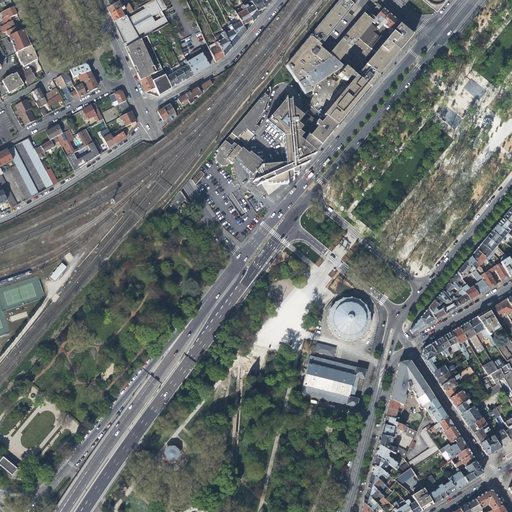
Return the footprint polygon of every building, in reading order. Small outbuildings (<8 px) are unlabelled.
[(120,37),(125,48),(140,39),(146,36),(149,35),(151,34),(167,24),(161,12),(166,9),(161,0),(153,0),(148,3),(143,6),(145,9),(127,19),(125,16),(123,17),(113,22),(117,31),(120,37)] [(245,2),(242,4),(251,21),(252,23),(256,19),(259,15),(257,12),(251,0),(250,0),(244,0),(245,2)] [(251,0),(257,12),(261,11),(264,9),(265,8),(260,0),(251,0)] [(339,0),(285,66),(296,83),(298,81),(300,81),(303,84),(306,76),(331,58),(337,63),(347,52),(346,51),(350,48),(354,43),(358,38),(370,25),(372,22),(363,15),(342,39),(332,30),(357,0),(351,0),(350,2),(347,0),(339,0)] [(423,0),(436,10),(444,0),(423,0)] [(119,1),(114,4),(107,8),(108,10),(109,14),(128,3),(127,1),(120,5),(119,1)] [(240,7),(234,11),(242,26),(247,23),(251,21),(242,4),(241,2),(240,3),(241,5),(239,6),(240,7)] [(132,12),(128,3),(109,14),(111,18),(113,22),(123,17),(121,11),(125,10),(127,14),(132,12)] [(1,12),(3,18),(8,16),(9,18),(16,15),(15,12),(13,7),(1,12)] [(381,24),(388,15),(386,13),(383,10),(372,22),(370,25),(371,26),(372,27),(376,23),(379,26),(381,24)] [(236,19),(229,23),(238,40),(241,36),(245,31),(242,26),(234,11),(232,12),(236,19)] [(381,40),(384,42),(385,41),(386,39),(392,32),(399,24),(394,19),(388,15),(381,24),(379,26),(377,28),(379,29),(383,25),(390,31),(389,32),(387,33),(381,40)] [(11,21),(9,18),(8,16),(3,18),(0,19),(3,25),(11,21)] [(5,32),(7,37),(8,36),(17,33),(14,28),(11,21),(3,25),(0,26),(0,27),(3,33),(5,32)] [(221,29),(223,32),(231,48),(235,43),(238,40),(229,23),(228,21),(225,23),(227,26),(221,29)] [(366,67),(379,79),(405,49),(411,41),(410,34),(403,27),(399,24),(364,66),(366,67)] [(374,29),(372,27),(371,26),(370,25),(358,38),(359,39),(363,43),(372,33),(375,30),(374,29)] [(17,33),(8,36),(12,45),(15,53),(30,46),(28,40),(27,40),(26,39),(26,38),(25,36),(26,35),(24,32),(23,30),(17,33)] [(214,37),(215,39),(224,57),(227,53),(231,48),(223,32),(214,37)] [(379,39),(372,33),(363,43),(366,46),(370,50),(379,39)] [(380,38),(379,39),(370,50),(374,54),(380,47),(384,42),(381,40),(380,38)] [(140,39),(125,48),(133,66),(150,59),(140,39)] [(218,60),(224,57),(215,39),(212,40),(214,43),(207,47),(215,62),(218,60)] [(337,63),(356,79),(366,67),(364,66),(374,54),(359,39),(337,63)] [(26,65),(37,60),(34,53),(30,46),(15,53),(15,54),(20,64),(21,63),(22,65),(23,67),(26,65)] [(193,59),(186,62),(192,76),(198,72),(205,68),(208,66),(201,55),(202,55),(199,49),(191,53),(193,59)] [(182,62),(178,64),(185,80),(192,76),(186,62),(183,57),(181,59),(182,62)] [(345,83),(349,78),(354,82),(347,90),(326,117),(325,118),(336,128),(337,126),(352,109),(364,97),(369,90),(356,79),(344,69),(337,63),(331,58),(306,76),(303,84),(300,81),(298,81),(296,83),(306,99),(313,95),(312,91),(337,77),(345,83)] [(150,59),(133,66),(136,73),(153,66),(150,59)] [(153,66),(136,73),(139,81),(149,76),(162,70),(159,63),(153,66)] [(178,64),(170,69),(178,84),(185,80),(178,64)] [(65,73),(69,80),(70,79),(90,72),(87,68),(86,65),(84,65),(70,70),(65,73)] [(356,79),(369,90),(379,79),(366,67),(356,79)] [(14,72),(16,74),(17,76),(20,74),(26,83),(35,78),(32,74),(29,69),(24,72),(22,68),(14,72)] [(164,75),(171,88),(175,86),(178,84),(170,69),(163,73),(164,75)] [(69,80),(73,88),(80,84),(81,84),(83,83),(92,77),(91,74),(90,72),(70,79),(69,80)] [(73,88),(69,80),(65,73),(63,74),(59,76),(67,89),(72,87),(73,88)] [(19,79),(17,76),(16,74),(14,75),(12,76),(5,79),(5,80),(2,82),(8,93),(15,89),(23,85),(19,79)] [(171,88),(164,75),(152,81),(159,96),(165,92),(171,88)] [(73,100),(69,94),(68,92),(67,89),(59,76),(57,78),(55,79),(57,82),(69,103),(73,100)] [(149,76),(139,81),(145,93),(155,88),(152,81),(149,76)] [(86,87),(89,92),(96,89),(97,86),(94,81),(92,77),(83,83),(83,84),(84,83),(85,85),(84,85),(85,87),(86,87)] [(314,109),(325,118),(347,90),(337,77),(312,91),(313,95),(306,99),(314,109)] [(205,82),(197,87),(200,92),(202,90),(203,92),(212,84),(210,82),(209,80),(205,82)] [(80,84),(73,88),(75,91),(78,97),(78,98),(83,95),(85,94),(80,84)] [(201,94),(200,92),(197,87),(191,90),(185,94),(188,99),(187,99),(188,103),(190,105),(191,104),(193,102),(191,99),(196,96),(197,98),(201,94)] [(41,106),(46,103),(45,102),(42,96),(40,92),(38,88),(35,90),(32,91),(34,94),(38,101),(36,102),(39,107),(41,106)] [(48,92),(42,96),(45,102),(59,94),(55,88),(48,92)] [(75,91),(69,94),(73,100),(75,98),(78,97),(75,91)] [(116,101),(118,105),(125,101),(121,92),(119,91),(116,93),(109,97),(112,103),(116,101)] [(62,100),(59,94),(45,102),(46,103),(49,108),(55,104),(62,100)] [(181,96),(177,99),(178,101),(182,107),(188,103),(187,99),(188,99),(185,94),(181,96)] [(227,165),(229,164),(230,163),(231,163),(232,163),(233,163),(234,162),(234,161),(234,160),(233,160),(233,159),(234,157),(241,163),(240,165),(253,176),(263,163),(250,152),(249,154),(241,148),(240,148),(240,147),(247,139),(248,139),(257,129),(257,128),(257,127),(257,126),(256,126),(256,125),(255,125),(260,119),(260,118),(261,117),(262,116),(262,115),(262,114),(263,114),(263,113),(263,112),(264,111),(263,110),(263,109),(263,108),(264,107),(264,106),(265,104),(265,103),(265,102),(266,101),(266,100),(266,99),(266,98),(266,97),(266,96),(264,94),(259,101),(257,100),(217,150),(219,152),(217,153),(216,157),(216,160),(216,162),(218,164),(220,166),(222,166),(224,166),(226,166),(227,165)] [(14,106),(19,115),(28,110),(30,109),(25,100),(20,103),(14,106)] [(305,165),(331,134),(320,125),(305,112),(303,114),(295,108),(294,109),(291,107),(290,100),(285,101),(285,104),(285,105),(282,103),(270,117),(273,120),(270,123),(283,135),(285,153),(285,154),(284,154),(284,155),(283,155),(283,156),(282,156),(281,156),(281,157),(280,157),(279,157),(278,157),(275,158),(274,158),(273,158),(273,159),(272,159),(272,160),(271,160),(271,161),(271,162),(271,163),(262,164),(262,157),(257,158),(256,153),(253,154),(250,154),(249,155),(248,156),(246,157),(245,159),(244,161),(243,163),(243,164),(243,165),(244,167),(244,168),(245,170),(246,171),(247,172),(248,173),(249,173),(249,179),(257,178),(257,176),(260,180),(259,180),(266,184),(268,184),(269,185),(270,185),(271,185),(272,185),(273,185),(274,185),(275,185),(276,185),(277,185),(278,185),(282,184),(283,183),(284,183),(285,183),(285,182),(286,182),(287,181),(288,181),(289,180),(290,180),(290,179),(291,179),(292,178),(293,178),(293,177),(294,177),(295,176),(296,175),(296,174),(297,174),(298,173),(298,172),(299,172),(299,171),(300,170),(302,167),(305,165)] [(122,113),(123,116),(130,112),(127,106),(125,101),(118,105),(122,113)] [(92,105),(90,106),(98,123),(102,121),(99,115),(94,104),(92,105)] [(169,104),(162,108),(170,121),(176,116),(169,104)] [(96,124),(98,123),(90,106),(82,111),(80,112),(79,112),(84,122),(93,117),(96,124)] [(168,123),(170,121),(162,108),(159,110),(156,111),(161,120),(158,122),(161,129),(165,126),(162,121),(166,119),(168,123)] [(34,121),(28,110),(19,115),(21,119),(24,126),(34,121)] [(122,129),(132,124),(135,122),(133,117),(130,112),(123,116),(119,118),(116,119),(118,123),(119,122),(122,129)] [(322,121),(320,125),(331,134),(333,131),(336,128),(325,118),(322,121)] [(487,118),(486,119),(484,119),(483,121),(482,123),(482,125),(483,126),(484,128),(486,129),(488,129),(490,128),(492,127),(493,124),(492,122),(491,120),(489,119),(487,118)] [(71,129),(66,119),(61,121),(63,124),(67,131),(68,130),(69,131),(71,129)] [(45,132),(50,141),(56,138),(55,138),(61,134),(57,126),(49,130),(45,132)] [(109,148),(114,144),(110,135),(107,129),(99,133),(107,149),(109,148)] [(121,129),(110,135),(114,144),(120,141),(125,137),(121,129)] [(63,133),(61,134),(55,138),(56,138),(58,143),(73,172),(77,169),(84,165),(95,158),(98,155),(91,142),(85,130),(72,137),(69,131),(68,130),(67,131),(63,133)] [(20,142),(45,190),(53,186),(49,178),(39,159),(38,158),(34,150),(28,138),(20,142)] [(53,146),(58,143),(56,138),(50,141),(40,147),(34,150),(38,158),(45,155),(44,153),(46,152),(54,148),(53,146)] [(94,140),(91,142),(98,155),(101,153),(94,140)] [(13,146),(7,150),(15,166),(31,197),(38,194),(13,146)] [(0,166),(10,162),(12,165),(13,167),(15,166),(7,150),(0,152),(0,166)] [(9,170),(25,201),(31,197),(15,166),(13,167),(9,170)] [(192,181),(196,185),(204,175),(200,172),(192,181)] [(8,190),(0,174),(0,187),(7,201),(11,208),(16,205),(8,190)] [(54,176),(49,178),(53,186),(57,183),(54,176)] [(186,200),(178,193),(163,211),(172,219),(177,213),(179,211),(177,209),(186,200)] [(511,215),(507,212),(502,219),(511,227),(511,215)] [(511,234),(508,231),(511,227),(502,219),(496,226),(510,237),(511,238),(511,234)] [(507,239),(510,237),(496,226),(491,232),(504,242),(506,244),(508,241),(507,239)] [(503,244),(504,242),(491,232),(489,234),(486,238),(495,247),(500,242),(503,244)] [(498,249),(495,247),(486,238),(480,245),(490,254),(495,248),(497,250),(498,249)] [(492,255),(490,254),(480,245),(475,251),(485,260),(486,260),(486,261),(492,255)] [(478,268),(485,260),(475,251),(473,254),(470,257),(478,268)] [(479,273),(481,276),(483,274),(479,269),(478,268),(470,257),(466,262),(472,268),(474,270),(477,274),(479,273)] [(500,262),(499,263),(508,278),(511,275),(511,264),(507,258),(500,262)] [(61,262),(49,275),(55,280),(66,266),(61,262)] [(461,279),(474,270),(472,268),(466,262),(463,265),(457,273),(461,279)] [(501,282),(508,278),(499,263),(492,268),(483,274),(481,276),(479,277),(488,290),(496,286),(489,274),(494,271),(501,282)] [(474,270),(461,279),(468,289),(471,287),(466,278),(468,277),(472,275),(477,282),(475,285),(471,287),(478,296),(481,294),(484,292),(488,290),(479,277),(477,274),(474,270)] [(461,279),(457,273),(453,278),(461,289),(469,301),(475,298),(478,296),(471,287),(468,289),(461,279)] [(457,292),(461,289),(453,278),(441,292),(445,295),(447,298),(451,295),(452,295),(449,290),(454,287),(457,292)] [(454,299),(451,295),(447,298),(449,301),(455,309),(464,304),(469,301),(461,289),(457,292),(456,292),(460,297),(455,300),(455,299),(454,299)] [(441,306),(442,308),(443,307),(442,305),(443,305),(441,304),(442,303),(445,305),(449,301),(447,298),(445,295),(441,292),(438,295),(433,302),(438,308),(439,306),(441,306)] [(330,306),(329,308),(327,311),(326,315),(326,319),(326,320),(326,323),(326,325),(327,328),(328,330),(331,333),(332,335),(334,337),(336,339),(338,340),(341,340),(344,341),(346,341),(350,341),(354,341),(357,340),(359,339),(361,337),(363,336),(365,333),(367,330),(369,327),(369,325),(370,322),(370,318),(369,315),(369,312),(368,310),(366,307),(364,304),(363,303),(361,302),(359,300),(356,299),(352,298),(348,297),(345,297),(342,298),(338,299),(335,301),(332,304),(330,306)] [(511,309),(506,300),(498,305),(497,305),(488,310),(496,326),(497,325),(495,322),(506,315),(511,324),(511,309)] [(442,309),(442,310),(442,312),(444,316),(451,312),(455,309),(449,301),(445,305),(443,307),(442,308),(442,309)] [(438,308),(433,302),(431,304),(427,309),(435,321),(444,316),(442,312),(442,310),(440,311),(438,308)] [(435,321),(427,309),(420,318),(409,331),(412,335),(435,321)] [(498,324),(497,325),(496,326),(488,310),(487,311),(483,314),(476,318),(488,336),(495,332),(495,331),(501,327),(500,325),(498,324)] [(495,346),(488,336),(476,318),(473,320),(469,322),(467,323),(480,345),(482,344),(482,340),(482,339),(484,338),(486,340),(488,340),(489,342),(488,342),(492,348),(495,346)] [(483,350),(480,345),(467,323),(458,328),(466,341),(469,339),(475,348),(478,347),(480,352),(483,350)] [(469,346),(466,341),(458,328),(450,333),(462,353),(466,360),(467,360),(469,356),(464,349),(469,346)] [(443,337),(450,350),(452,349),(453,349),(454,347),(459,355),(462,353),(450,333),(443,337)] [(451,350),(450,350),(443,337),(436,341),(444,355),(445,357),(446,358),(448,357),(449,356),(446,353),(451,350)] [(440,357),(444,355),(436,341),(429,345),(436,355),(440,353),(440,354),(441,355),(440,357)] [(334,357),(336,347),(317,342),(314,351),(334,357)] [(437,358),(436,355),(429,345),(427,347),(426,347),(425,348),(422,350),(422,351),(421,352),(420,357),(424,363),(431,358),(433,360),(434,359),(433,358),(435,356),(436,358),(437,358)] [(496,347),(506,363),(511,359),(508,354),(507,354),(504,350),(503,350),(500,345),(496,347)] [(364,379),(366,371),(355,368),(311,357),(309,356),(307,365),(302,385),(300,394),(334,402),(334,403),(345,406),(356,409),(358,400),(353,399),(356,388),(359,378),(364,379)] [(431,358),(424,363),(431,374),(438,369),(433,360),(431,358)] [(499,359),(492,364),(496,371),(504,366),(499,359)] [(395,386),(393,386),(390,395),(389,400),(402,407),(405,397),(403,396),(405,389),(406,389),(406,391),(406,392),(407,392),(408,392),(408,391),(409,388),(410,389),(412,388),(415,394),(414,395),(415,397),(421,382),(419,379),(417,376),(416,375),(409,363),(407,363),(405,362),(403,363),(402,364),(401,365),(397,379),(396,382),(395,386)] [(482,368),(485,373),(487,376),(496,371),(492,364),(491,363),(482,368)] [(487,376),(482,379),(479,381),(485,392),(498,384),(501,389),(508,401),(511,407),(511,372),(510,370),(507,365),(504,366),(496,371),(487,376)] [(443,366),(438,369),(431,374),(436,381),(453,369),(454,369),(452,366),(451,367),(446,370),(443,366)] [(457,375),(453,369),(436,381),(440,387),(457,375)] [(459,377),(457,375),(440,387),(444,393),(456,386),(453,381),(458,378),(459,377)] [(425,412),(426,411),(433,397),(427,389),(422,381),(421,382),(415,397),(417,400),(416,400),(421,408),(422,407),(425,412)] [(489,398),(501,389),(498,384),(485,392),(488,397),(489,398)] [(457,387),(456,386),(444,393),(448,400),(459,393),(456,388),(457,387)] [(459,393),(448,400),(455,409),(467,401),(467,400),(469,399),(470,397),(468,394),(466,394),(464,396),(461,391),(459,393)] [(433,419),(436,424),(446,417),(440,408),(433,397),(426,411),(431,419),(433,419)] [(403,407),(402,407),(389,400),(387,406),(387,407),(387,409),(396,412),(398,407),(402,409),(403,407)] [(469,404),(467,401),(455,409),(459,416),(469,410),(466,406),(469,404)] [(473,407),(472,408),(471,409),(469,410),(459,416),(463,423),(467,428),(484,417),(478,408),(475,410),(473,407)] [(400,415),(401,413),(399,412),(396,412),(387,409),(385,414),(385,415),(385,417),(394,419),(394,418),(395,414),(400,415)] [(485,419),(493,415),(491,412),(484,417),(467,428),(472,435),(480,430),(485,426),(488,424),(485,419)] [(394,419),(385,417),(383,422),(383,423),(382,426),(395,428),(396,424),(397,421),(398,420),(394,419)] [(440,434),(442,433),(452,426),(449,421),(446,417),(436,424),(433,426),(435,430),(440,426),(441,429),(439,430),(438,432),(440,434)] [(416,432),(396,424),(395,428),(382,426),(381,431),(380,433),(380,435),(392,439),(393,434),(398,436),(399,431),(406,433),(405,434),(413,438),(416,432)] [(442,433),(450,444),(451,443),(453,442),(460,438),(457,434),(456,433),(452,426),(442,433)] [(506,427),(500,430),(508,444),(511,441),(511,430),(510,426),(507,429),(506,427)] [(491,435),(492,437),(500,449),(503,447),(508,444),(500,430),(499,428),(497,429),(498,431),(491,435)] [(428,450),(407,464),(410,468),(411,469),(427,458),(435,452),(436,452),(438,451),(437,449),(431,440),(426,433),(425,431),(423,429),(421,431),(419,436),(428,450)] [(481,431),(480,430),(472,435),(478,445),(486,440),(483,435),(488,431),(487,429),(482,432),(481,431)] [(391,443),(392,439),(380,435),(379,439),(377,445),(389,451),(395,454),(396,450),(392,448),(391,449),(388,446),(389,443),(391,443)] [(488,443),(486,440),(478,445),(482,451),(483,453),(485,456),(488,456),(494,452),(500,449),(492,437),(490,439),(489,440),(490,442),(488,443)] [(450,460),(456,456),(466,449),(460,438),(453,442),(455,445),(452,446),(451,443),(450,444),(439,450),(438,451),(446,463),(450,460)] [(387,454),(389,451),(377,445),(377,447),(376,450),(375,457),(383,461),(389,466),(395,470),(398,467),(396,465),(394,463),(394,462),(390,458),(389,458),(389,459),(388,457),(387,457),(387,455),(387,454)] [(397,448),(396,450),(395,454),(400,457),(404,459),(407,452),(397,448)] [(174,449),(169,450),(166,453),(167,459),(171,462),(176,461),(179,458),(178,454),(178,452),(174,449)] [(459,461),(456,462),(458,464),(470,455),(466,449),(456,456),(459,461)] [(463,465),(464,468),(474,462),(472,459),(470,455),(458,464),(454,467),(456,469),(461,465),(463,465)] [(10,464),(3,457),(0,460),(0,466),(11,477),(17,470),(10,464)] [(383,472),(389,466),(383,461),(375,457),(373,462),(373,464),(372,466),(377,467),(383,472)] [(467,476),(462,479),(466,484),(479,476),(481,474),(479,470),(474,462),(464,468),(467,474),(466,475),(467,476)] [(400,468),(403,473),(410,468),(407,464),(406,463),(400,468)] [(390,478),(383,472),(377,467),(372,466),(371,471),(371,472),(370,474),(381,483),(382,482),(380,481),(383,477),(388,481),(390,478)] [(414,475),(411,469),(410,468),(403,473),(401,475),(393,480),(395,482),(399,486),(414,475)] [(446,479),(448,482),(454,491),(461,487),(466,484),(462,479),(458,472),(457,470),(455,470),(455,471),(456,472),(456,473),(446,479)] [(388,490),(381,483),(370,474),(368,481),(368,482),(368,484),(374,490),(378,486),(382,490),(383,489),(389,495),(391,492),(388,490)] [(419,483),(420,485),(423,489),(434,481),(430,476),(420,483),(419,483)] [(439,488),(437,490),(443,499),(449,495),(454,491),(448,482),(441,487),(440,485),(437,487),(439,488)] [(384,499),(374,490),(368,484),(366,489),(366,490),(365,495),(373,502),(377,497),(386,505),(388,503),(384,499)] [(411,497),(415,503),(420,511),(421,511),(427,508),(432,505),(427,496),(424,492),(423,489),(420,485),(412,490),(414,494),(411,497)] [(437,490),(427,496),(432,505),(439,501),(443,499),(437,490)] [(487,504),(491,511),(502,506),(495,495),(493,492),(488,491),(481,495),(473,500),(479,509),(487,504)] [(376,511),(380,508),(373,502),(365,495),(364,497),(364,499),(363,502),(362,504),(370,511),(376,511)] [(408,500),(405,502),(410,511),(420,511),(415,503),(411,505),(408,500)] [(479,511),(481,511),(479,509),(473,500),(469,502),(464,505),(468,511),(479,511)] [(395,503),(391,506),(397,511),(410,511),(405,502),(403,501),(396,505),(395,503)]
